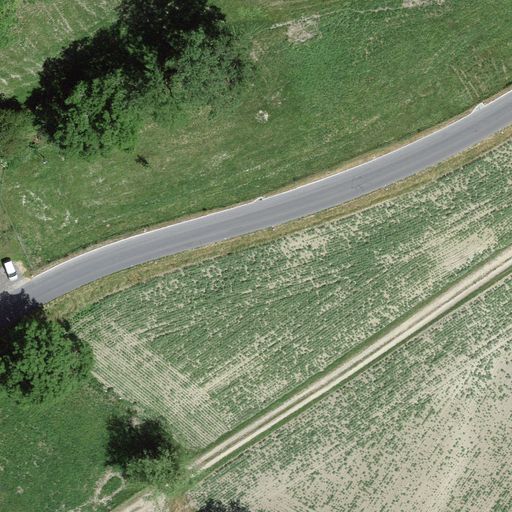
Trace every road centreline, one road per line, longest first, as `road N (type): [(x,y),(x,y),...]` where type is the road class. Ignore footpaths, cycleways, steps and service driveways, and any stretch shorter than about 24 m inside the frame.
road 1 (tertiary): [(511,106),(448,143),(183,235),(0,312)]
road 2 (track): [(126,511),(511,250)]
